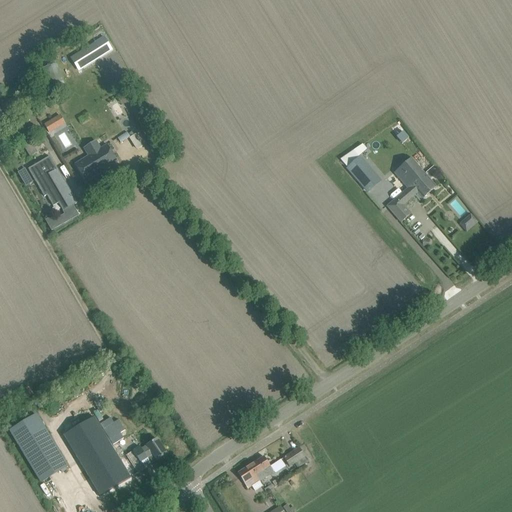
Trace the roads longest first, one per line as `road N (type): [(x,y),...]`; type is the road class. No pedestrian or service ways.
road 1 (tertiary): [(185,479),(511,269)]
road 2 (track): [(119,367),(0,165)]
